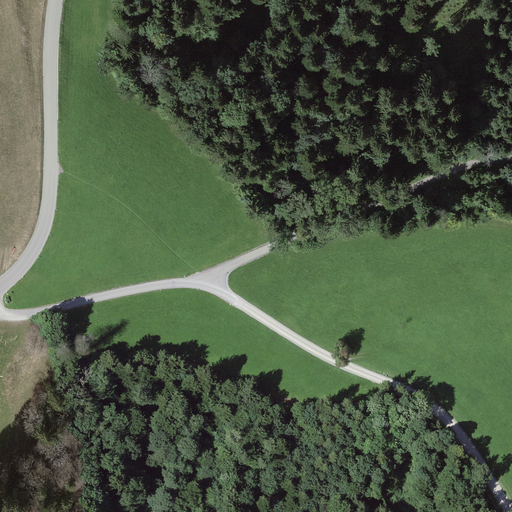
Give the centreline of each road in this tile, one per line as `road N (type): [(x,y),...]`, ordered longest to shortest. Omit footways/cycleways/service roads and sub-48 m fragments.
road 1 (unclassified): [(511,508),(448,423),(417,397),(200,283),(0,315)]
road 2 (tertiary): [(0,288),(35,249),(48,215),(56,0)]
